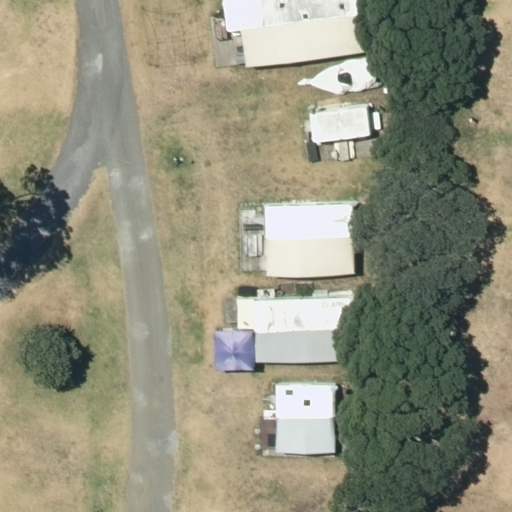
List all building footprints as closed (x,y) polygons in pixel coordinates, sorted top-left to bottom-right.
[(253,55),(300,51),(297,24),(364,19),(362,0),(223,0),(226,25),(250,23),(253,55)] [(376,91),(347,91),(347,104),(309,105),(309,136),(376,135),(376,91)] [(257,294),(256,325),(277,326),(276,358),(339,360),(342,298),(257,294)] [(348,379),(269,377),(267,447),(346,450),(348,379)] [(341,511),(343,464),(273,463),(272,511),(341,511)]
